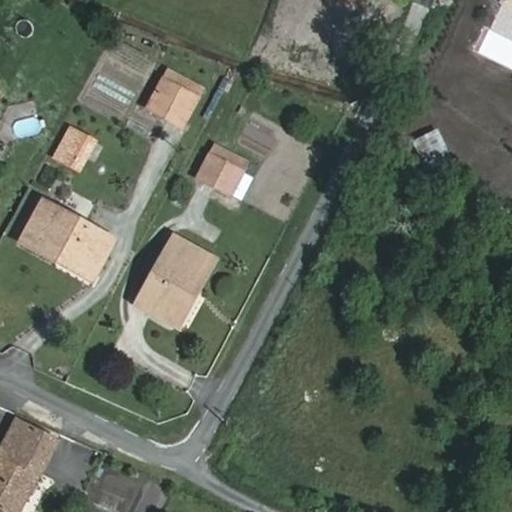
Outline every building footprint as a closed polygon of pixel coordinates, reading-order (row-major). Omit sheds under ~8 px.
[(169,71),(163,81),(198,100),(203,90),(169,71)] [(198,100),(163,81),(148,108),(183,127),(198,100)] [(50,161),(79,175),(96,139),(67,125),(50,161)] [(437,129),(417,139),(431,166),(451,156),(437,129)] [(215,147),(211,156),(243,173),(248,164),(215,147)] [(243,173),(211,156),(199,178),(232,195),(243,173)] [(62,254),(95,272),(113,239),(44,202),(22,242),(58,261),(62,254)] [(187,281),(199,288),(214,261),(175,239),(139,305),(172,323),(189,292),(183,288),(187,281)] [(91,279),(95,272),(62,254),(58,261),(91,279)] [(178,326),(199,288),(187,281),(183,288),(189,292),(172,323),(178,326)] [(0,511),(18,511),(56,441),(15,421),(0,449),(0,511)]
